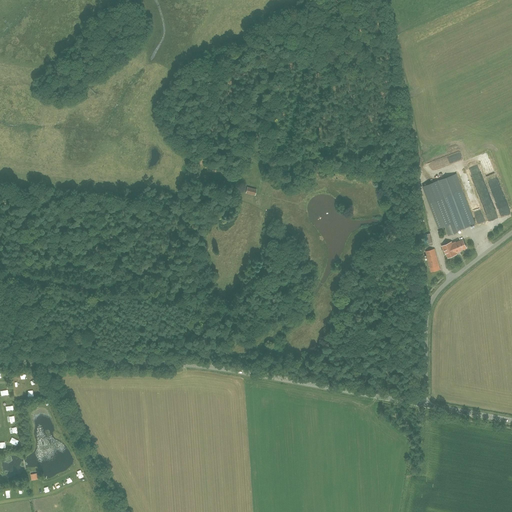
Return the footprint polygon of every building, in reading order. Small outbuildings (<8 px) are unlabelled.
[(424,186),(440,228),(446,225),(450,235),(458,232),(457,231),(475,224),(456,174),(424,186)] [(488,219),(497,216),(490,192),(481,195),(488,219)] [(422,247),(432,245),(430,233),(420,236),(422,247)] [(463,240),(456,243),(456,242),(452,244),(451,242),(442,246),(444,251),(445,251),(448,258),(454,255),(460,252),(460,251),(467,248),(463,240)] [(431,272),(440,270),(434,249),(425,251),(431,272)]
